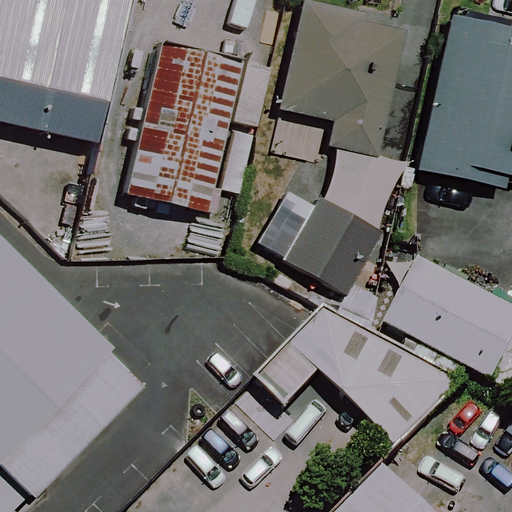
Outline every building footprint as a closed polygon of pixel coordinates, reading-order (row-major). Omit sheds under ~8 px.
[(104,0),(0,0),(0,163),(67,178),(104,0)] [(260,120),(303,128),(297,157),(343,165),(350,131),(368,32),(280,15),(260,120)] [(511,85),(511,48),(423,31),(392,190),(488,209),(511,85)] [(213,79),(123,63),(97,204),(187,221),(213,79)] [(378,241),(313,199),(273,260),(338,302),(378,241)] [(0,258),(0,511),(8,511),(131,389),(0,258)] [(511,342),(511,315),(417,264),(383,327),(489,384),(511,342)] [(460,394),(467,387),(357,339),(327,310),(287,351),(254,385),(283,414),(317,380),(397,458),(416,439),(432,454),(476,409),(460,394)] [(387,511),(357,483),(328,511),(387,511)]
